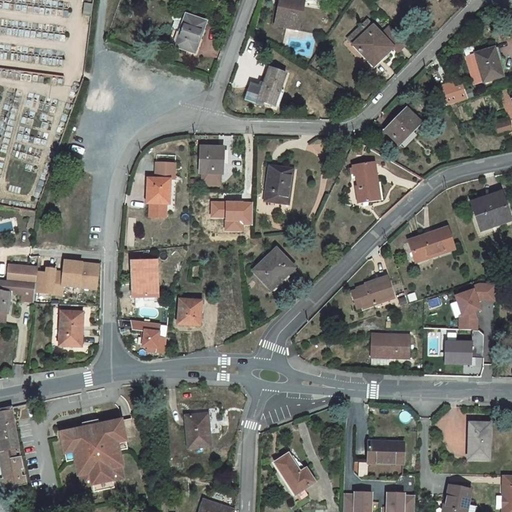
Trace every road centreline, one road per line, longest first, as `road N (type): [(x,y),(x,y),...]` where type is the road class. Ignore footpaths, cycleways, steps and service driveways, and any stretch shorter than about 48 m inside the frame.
road 1 (residential): [(205,128),(334,131),(361,124),(483,0)]
road 2 (residential): [(109,374),(114,200),(124,155),(146,132),(205,128)]
road 3 (residential): [(289,321),(438,179),(511,164)]
road 4 (unknown): [(118,181),(102,109),(104,0)]
road 5 (residential): [(511,393),(367,390)]
road 6 (residential): [(251,0),(205,128)]
road 7 (residential): [(131,370),(263,382)]
road 8 (residential): [(263,382),(246,511)]
